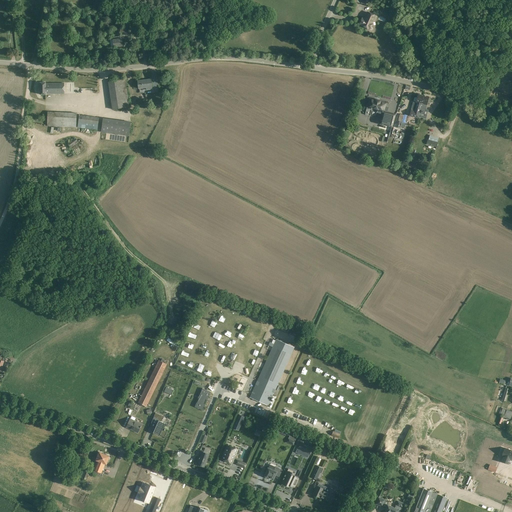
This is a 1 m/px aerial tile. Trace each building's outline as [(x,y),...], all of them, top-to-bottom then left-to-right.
[(376,16),(368,12),(365,19),(362,18),(359,24),(370,29),(376,16)] [(128,34),(127,21),(123,21),(124,27),(120,28),(120,33),(124,33),(124,35),(128,34)] [(122,40),(121,36),(113,37),(113,40),(110,40),(111,47),(114,46),(114,47),(122,46),(122,40)] [(151,79),(138,81),(139,88),(146,88),(146,90),(152,89),(151,79)] [(46,83),(46,82),(40,82),(40,94),(46,94),(64,94),(64,83),(46,83)] [(419,113),(424,95),(418,94),(416,102),(413,101),(411,110),(410,115),(418,117),(419,113)] [(431,97),(424,95),(419,113),(424,114),(427,105),(428,101),(429,101),(431,97)] [(366,109),(365,115),(368,115),(367,115),(365,114),(367,109),(372,111),(373,111),(371,115),(372,115),(375,116),(376,117),(377,112),(383,114),(380,123),(391,127),(392,127),(395,115),(391,114),(394,105),(386,103),(381,102),(381,101),(380,101),(375,100),(375,99),(375,100),(369,98),(367,106),(366,109)] [(129,107),(128,99),(111,101),(112,109),(129,107)] [(47,111),(47,124),(76,125),(76,112),(47,111)] [(89,116),(79,114),(78,127),(88,128),(89,116)] [(401,114),(400,114),(398,120),(407,123),(409,116),(401,114)] [(103,118),(101,130),(126,134),(128,122),(103,118)] [(439,137),(430,135),(428,140),(427,140),(426,144),(437,147),(438,143),(437,142),(439,137)] [(78,142),(75,137),(68,143),(71,147),(78,142)] [(55,215),(47,205),(40,211),(42,214),(44,212),(47,217),(46,218),(48,221),(55,215)] [(165,336),(163,340),(178,346),(180,342),(165,336)] [(294,347),(276,339),(249,397),(268,405),(294,347)] [(305,410),(323,360),(313,356),(293,410),(297,411),(298,408),(305,410)] [(166,360),(162,359),(161,361),(159,360),(138,402),(147,406),(167,364),(164,363),(166,360)] [(348,371),(327,421),(340,426),(360,376),(348,371)] [(197,402),(197,404),(199,405),(200,406),(200,405),(203,406),(204,404),(206,399),(207,397),(208,398),(210,392),(202,388),(199,396),(200,396),(199,398),(197,402)] [(418,396),(410,392),(384,451),(391,454),(418,396)] [(137,404),(130,401),(128,406),(134,409),(137,404)] [(507,410),(501,408),(499,414),(505,417),(507,410)] [(159,419),(153,433),(159,435),(164,437),(167,431),(162,429),(165,423),(161,421),(163,416),(155,412),(153,417),(159,419)] [(239,415),(233,428),(238,430),(244,417),(239,415)] [(142,424),(130,419),(126,427),(138,433),(142,424)] [(297,448),(302,450),(306,452),(310,454),(313,448),(300,442),(297,448)] [(232,463),(237,449),(228,445),(222,459),(232,463)] [(502,456),(501,461),(507,464),(509,459),(511,460),(511,450),(505,448),(501,456),(502,456)] [(109,456),(99,451),(96,460),(97,460),(92,473),(101,476),(102,473),(101,472),(105,463),(106,464),(109,456)] [(199,459),(197,464),(204,467),(209,454),(202,451),(199,459)] [(322,467),(316,465),(311,476),(316,479),(322,467)] [(274,470),(271,469),(272,469),(270,468),(268,467),(264,476),(274,480),(276,475),(279,477),(282,469),(276,466),(274,470)] [(89,471),(83,468),(80,477),(86,479),(89,471)] [(283,479),(282,482),(286,484),(285,484),(286,484),(287,485),(288,485),(289,486),(289,484),(290,485),(294,486),(295,486),(298,478),(293,476),(294,474),(293,474),(291,473),(287,471),(288,469),(287,471),(286,472),(285,474),(284,476),(285,476),(284,478),(284,477),(283,479)] [(137,492),(137,493),(141,494),(139,499),(149,503),(151,497),(154,498),(150,507),(148,511),(154,511),(160,499),(154,496),(152,495),(155,487),(143,482),(146,484),(144,488),(139,486),(141,487),(138,493),(137,492)] [(317,486),(313,494),(331,502),(334,495),(333,495),(336,490),(330,488),(329,489),(319,484),(318,486),(317,486)] [(440,511),(446,497),(423,488),(413,511),(440,511)] [(385,499),(378,497),(375,504),(383,507),(385,499)] [(388,510),(386,511),(400,511),(402,507),(404,503),(399,501),(397,501),(396,505),(395,507),(389,505),(387,509),(388,510)]
